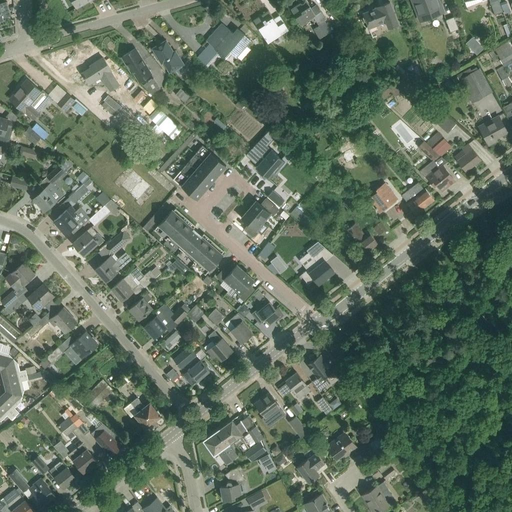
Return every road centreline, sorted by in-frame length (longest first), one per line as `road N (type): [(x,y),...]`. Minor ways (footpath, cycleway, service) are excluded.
road 1 (residential): [(193,416),(27,231),(0,219)]
road 2 (tertiary): [(315,324),(511,172)]
road 3 (residential): [(23,46),(185,0)]
road 4 (tertiary): [(193,416),(315,324)]
road 5 (residential): [(218,232),(315,324)]
road 6 (residential): [(218,232),(252,193),(238,179),(232,175),(198,213)]
